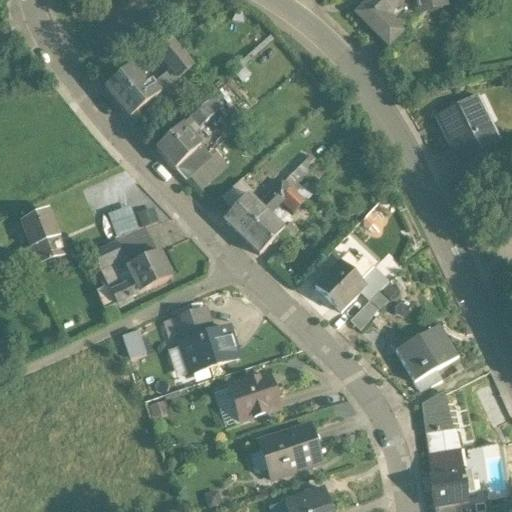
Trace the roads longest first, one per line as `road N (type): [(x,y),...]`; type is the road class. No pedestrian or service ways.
road 1 (residential): [(30,0),(62,67),(157,180),(355,378),(387,425),(408,511)]
road 2 (tertiary): [(271,0),(372,92),(511,372)]
road 3 (track): [(242,268),(0,384)]
